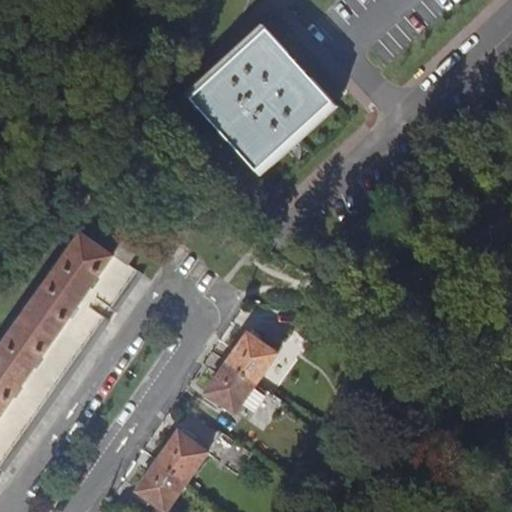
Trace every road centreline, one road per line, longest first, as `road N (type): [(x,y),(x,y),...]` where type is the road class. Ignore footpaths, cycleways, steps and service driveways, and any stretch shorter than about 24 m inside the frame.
road 1 (residential): [(208,322),(164,288),(8,511)]
road 2 (residential): [(289,226),(511,15)]
road 3 (residential): [(76,511),(208,322)]
